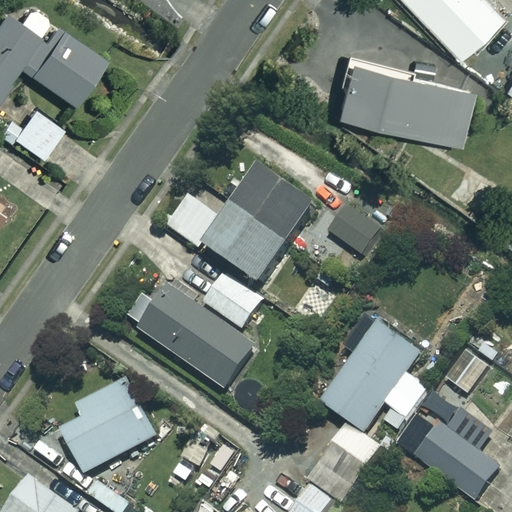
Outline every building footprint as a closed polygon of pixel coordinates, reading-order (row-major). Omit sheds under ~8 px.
[(506,16),(490,0),(407,0),(464,58),(506,16)] [(109,64),(30,10),(20,26),(6,16),(0,24),(0,101),(21,71),(77,110),(109,64)] [(475,90),(354,61),(341,114),(462,143),(475,90)] [(63,131),(33,111),(14,141),(44,161),(63,131)] [(248,207),(303,246),(328,210),(273,171),(248,207)] [(228,221),(196,198),(174,229),(206,252),(228,221)] [(303,246),(248,207),(217,251),(272,290),(303,246)] [(390,233),(353,208),(336,234),(372,259),(390,233)] [(0,209),(0,257),(22,225),(0,209)] [(270,301),(230,277),(212,307),(252,331),(270,301)] [(166,305),(152,295),(133,323),(234,393),(264,349),(177,289),(166,305)] [(354,421),(378,437),(388,423),(402,433),(437,379),(423,370),(433,355),(373,316),(347,357),(356,363),(329,405),(354,421)] [(511,404),(511,376),(457,337),(442,359),(452,366),(444,377),(502,419),(511,404)] [(164,441),(133,383),(86,409),(93,423),(71,435),(94,478),(164,441)] [(378,437),(354,421),(313,484),(352,510),(393,447),(378,437)] [(510,476),(439,425),(415,459),(485,509),(510,476)] [(82,511),(37,482),(16,511),(82,511)] [(350,511),(352,510),(313,484),(294,511),(350,511)]
